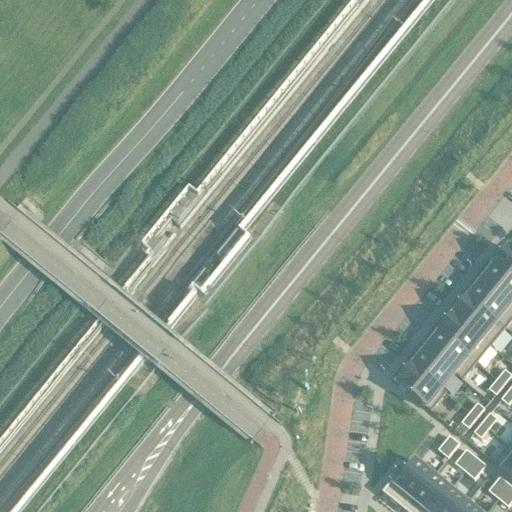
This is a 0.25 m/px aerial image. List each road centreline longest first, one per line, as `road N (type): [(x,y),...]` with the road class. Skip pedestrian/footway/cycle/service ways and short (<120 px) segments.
road 1 (secondary): [(511,12),(109,511)]
road 2 (residential): [(322,511),(346,374),(511,169)]
